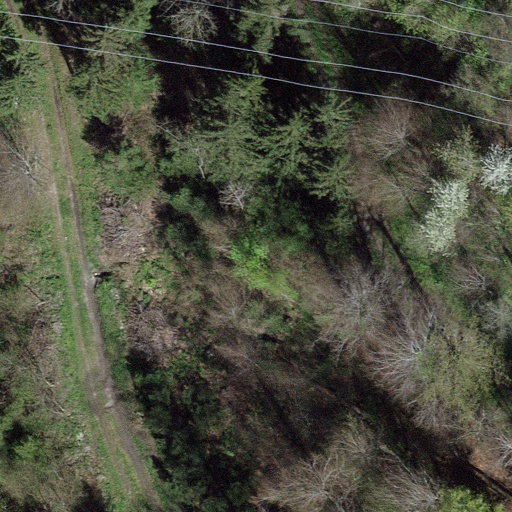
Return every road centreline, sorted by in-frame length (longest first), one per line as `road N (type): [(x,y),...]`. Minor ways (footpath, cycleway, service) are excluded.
road 1 (track): [(155,511),(115,425),(75,294),(44,102),(16,0)]
road 2 (track): [(300,0),(391,263),(420,312),(511,391)]
